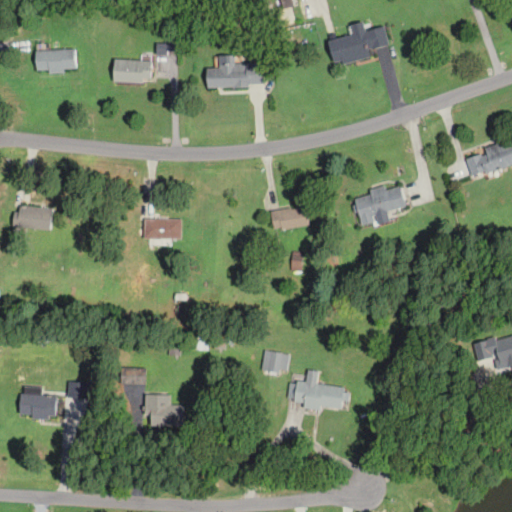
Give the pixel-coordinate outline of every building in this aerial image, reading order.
[(353,35),(329,39),(333,64),(370,57),(368,48),(388,44),(385,26),(365,29),(364,21),(351,23),(353,35)] [(76,70),(76,49),(35,50),(35,71),(76,70)] [(264,85),(263,62),(235,63),(235,55),(224,55),(224,66),(206,66),(206,87),(264,85)] [(151,60),(113,60),(113,82),(151,82),(151,60)] [(511,163),(511,138),(465,154),(472,176),(511,163)] [(373,214),(405,206),(400,185),(385,189),(384,185),(368,189),(370,193),(354,197),(361,224),(374,220),(373,214)] [(308,223),(304,204),(270,211),(274,230),(308,223)] [(16,227),(50,230),(52,208),(18,205),(16,227)] [(144,238),(181,238),(181,218),(144,218),(144,238)] [(497,369),(511,365),(511,333),(473,342),(477,359),(494,356),(497,369)] [(206,334),(194,334),(194,348),(206,348),(206,334)] [(260,369),(286,373),(289,353),(264,349),(260,369)] [(122,383),(145,383),(145,367),(122,367),(122,383)] [(346,387),(317,383),(319,370),(307,369),(306,382),(296,380),(293,403),(343,410),(346,387)] [(55,393),(19,393),(19,417),(55,417),(55,393)] [(163,394),(145,394),(145,424),(183,424),(183,404),(163,404),(163,394)]
